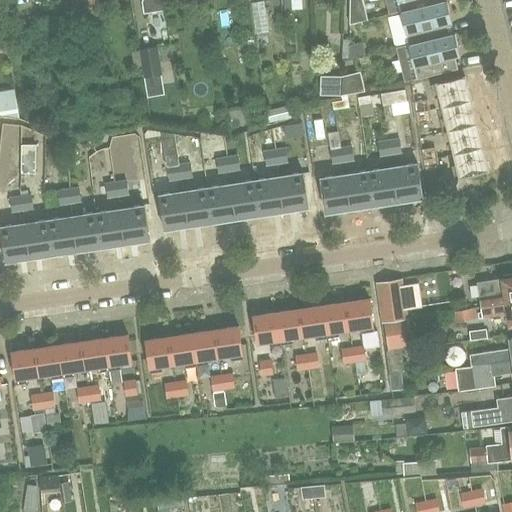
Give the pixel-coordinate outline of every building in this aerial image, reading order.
[(68,0),(72,20),(88,17),(85,0),(68,0)] [(369,19),(364,0),(350,0),(350,24),(369,19)] [(397,0),(397,1),(398,1),(400,11),(441,1),(440,0),(397,0)] [(452,22),(446,0),(443,0),(441,1),(400,11),(405,34),(406,34),(408,44),(449,34),(447,24),(452,22)] [(102,18),(98,2),(86,5),(90,21),(102,18)] [(268,5),(258,5),(258,37),(268,37),(268,5)] [(454,32),(449,34),(408,44),(416,78),(458,68),(455,57),(460,55),(454,32)] [(352,62),(367,59),(365,45),(349,48),(352,62)] [(159,46),(141,48),(145,77),(148,97),(164,94),(161,74),(164,74),(159,46)] [(341,76),(340,95),(343,95),(366,91),(362,71),(343,76),(341,76)] [(321,95),(340,95),(341,76),(322,75),(321,95)] [(465,76),(431,85),(437,109),(471,100),(465,76)] [(314,84),(298,85),(298,109),(314,108),(314,84)] [(408,101),(406,90),(382,94),(384,105),(408,101)] [(372,103),(371,95),(359,97),(360,106),(372,103)] [(15,107),(13,96),(0,99),(3,110),(15,107)] [(350,107),(349,99),(333,101),(334,110),(350,107)] [(432,110),(432,109),(430,99),(414,102),(415,113),(432,110)] [(471,100),(437,109),(442,132),(477,123),(471,100)] [(292,117),(289,105),(266,110),(269,122),(292,117)] [(434,120),(432,110),(415,113),(417,123),(434,120)] [(315,124),(318,143),(328,141),(325,122),(315,124)] [(477,123),(442,132),(448,155),(483,147),(477,123)] [(340,143),(341,143),(339,131),(328,132),(333,164),(343,162),(340,143)] [(181,177),(179,164),(180,164),(178,150),(175,134),(162,132),(168,167),(170,179),(181,177)] [(390,140),(392,155),(402,153),(400,138),(390,140)] [(381,157),(392,155),(390,140),(379,141),(381,157)] [(341,143),(340,143),(343,162),(355,161),(352,141),(341,143)] [(21,145),(21,173),(34,174),(35,145),(21,145)] [(276,148),(278,164),(289,163),(287,147),(276,148)] [(421,149),(422,160),(439,157),(437,147),(421,149)] [(483,147),(448,155),(454,179),(489,171),(483,147)] [(268,166),(278,164),(276,148),(265,150),(268,166)] [(238,154),(228,156),(230,172),(241,170),(238,154)] [(230,172),(228,156),(217,157),(220,173),(230,172)] [(439,157),(422,160),(424,170),(440,168),(439,157)] [(193,176),(191,163),(180,164),(179,164),(181,177),(193,176)] [(417,163),(393,167),(398,202),(422,198),(417,163)] [(393,167),(369,170),(374,206),(398,202),(393,167)] [(369,170),(345,174),(350,209),(374,206),(369,170)] [(303,172),(278,176),(284,211),(308,207),(303,172)] [(345,174),(321,178),(326,213),(350,209),(345,174)] [(278,176),(255,180),(260,215),(284,211),(278,176)] [(255,180),(231,183),(236,219),(260,215),(255,180)] [(127,181),(117,182),(119,195),(129,193),(127,181)] [(117,182),(107,184),(109,196),(119,195),(117,182)] [(231,183),(207,187),(213,222),(236,219),(231,183)] [(207,187),(184,191),(189,226),(213,222),(207,187)] [(80,188),(69,189),(71,202),(81,201),(80,188)] [(69,189),(59,191),(61,204),(71,202),(69,189)] [(184,191),(159,194),(164,230),(189,226),(184,191)] [(32,195),(22,196),(24,209),(34,208),(32,195)] [(22,196),(11,198),(13,211),(24,209),(22,196)] [(144,205),(120,208),(125,244),(149,240),(144,205)] [(125,244),(120,208),(96,212),(101,247),(125,244)] [(101,247),(96,212),(72,216),(77,251),(101,247)] [(77,251),(72,216),(48,219),(54,254),(77,251)] [(48,219),(25,223),(30,258),(54,254),(48,219)] [(25,223),(0,226),(6,262),(30,258),(25,223)] [(511,277),(477,283),(481,306),(511,301),(511,277)] [(409,319),(403,278),(377,282),(383,322),(409,319)] [(375,330),(370,298),(346,302),(351,329),(362,328),(362,332),(375,330)] [(511,325),(511,301),(481,306),(483,317),(507,313),(509,326),(511,325)] [(351,329),(346,302),(323,305),(328,338),(340,336),(339,331),(351,329)] [(328,338),(323,305),(300,309),(304,336),(316,335),(316,339),(328,338)] [(476,319),(474,307),(454,311),(456,322),(476,319)] [(304,336),(300,309),(277,312),(282,345),(294,343),(293,338),(304,336)] [(282,345),(277,312),(253,316),(257,343),(270,341),(271,346),(282,345)] [(245,359),(240,326),(216,329),(220,357),(232,355),(233,361),(245,359)] [(220,357),(216,329),(193,333),(198,366),(210,364),(209,359),(220,357)] [(198,366),(193,333),(170,336),(174,364),(185,362),(186,368),(198,366)] [(133,361),(129,334),(105,337),(110,370),(122,368),(121,363),(133,361)] [(174,364),(170,336),(147,340),(151,372),(163,371),(163,366),(174,364)] [(110,370),(105,337),(82,341),(87,368),(98,367),(98,372),(110,370)] [(469,355),(470,366),(511,360),(511,338),(510,339),(511,349),(469,355)] [(87,368),(82,341),(59,344),(65,377),(76,375),(75,370),(87,368)] [(65,377),(59,344),(37,348),(41,375),(52,374),(53,379),(65,377)] [(364,345),(354,346),(356,362),(358,375),(367,374),(364,345)] [(356,362),(354,346),(343,348),(345,363),(356,362)] [(41,375),(37,348),(13,351),(18,384),(30,382),(29,377),(41,375)] [(405,371),(402,348),(387,350),(390,373),(405,371)] [(318,352),(306,354),(308,369),(320,367),(318,352)] [(308,369),(306,354),(297,355),(299,370),(308,369)] [(273,374),(272,359),(261,360),(262,375),(273,374)] [(511,360),(470,366),(456,368),(459,391),(497,386),(495,375),(504,374),(511,372),(511,360)] [(233,373),(222,374),(224,390),(235,388),(233,373)] [(224,390),(222,374),(212,375),(214,391),(224,390)] [(287,394),(284,378),(273,380),(275,396),(287,394)] [(135,380),(135,379),(123,380),(127,408),(144,405),(140,380),(135,380)] [(187,381),(176,382),(178,396),(188,395),(187,381)] [(178,396),(176,382),(166,383),(167,397),(178,396)] [(99,385),(89,386),(91,401),(101,400),(99,385)] [(91,401),(89,386),(79,387),(80,402),(91,401)] [(43,393),(45,408),(55,407),(54,391),(43,393)] [(226,405),(224,392),(214,393),(215,406),(226,405)] [(35,410),(45,408),(43,393),(33,394),(35,410)] [(418,396),(419,405),(452,403),(452,395),(418,396)] [(511,396),(496,399),(497,408),(470,412),(462,413),(465,429),(511,421),(511,396)] [(416,411),(415,397),(384,400),(385,414),(416,411)] [(55,407),(45,408),(48,428),(61,427),(58,411),(56,412),(55,407)] [(354,440),(353,425),(334,426),(335,442),(354,440)] [(511,427),(509,428),(501,429),(502,445),(494,446),(470,447),(472,471),(495,470),(495,471),(499,470),(499,461),(511,459),(511,427)] [(0,459),(9,459),(10,444),(0,443),(0,459)] [(45,463),(43,448),(27,451),(29,466),(45,463)] [(435,472),(434,459),(419,460),(419,461),(403,462),(404,474),(420,473),(435,472)] [(61,483),(60,475),(41,477),(43,493),(61,492),(61,483)] [(68,482),(61,483),(61,492),(63,502),(71,501),(68,482)] [(36,485),(27,484),(23,509),(37,511),(36,485)] [(325,497),(324,485),(310,486),(313,498),(325,497)] [(313,498),(310,486),(301,487),(303,499),(313,498)] [(474,490),(471,491),(474,503),(474,505),(485,502),(482,488),(474,490)] [(474,503),(471,491),(461,493),(464,505),(474,503)] [(183,505),(181,495),(165,498),(166,508),(183,505)] [(427,500),(429,511),(442,511),(441,511),(439,511),(437,498),(427,500)] [(418,511),(429,511),(427,500),(416,503),(418,511)] [(504,511),(511,511),(511,501),(503,503),(504,511)]
